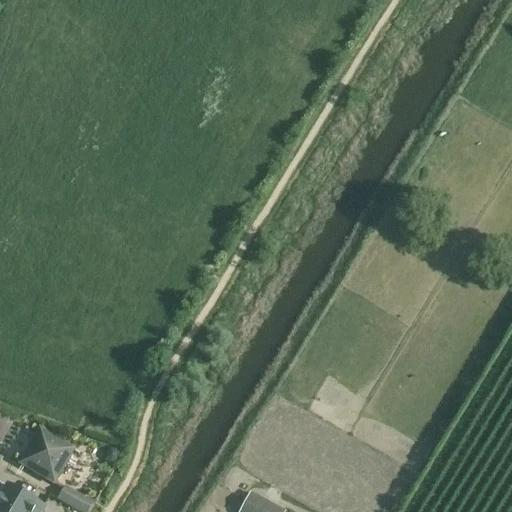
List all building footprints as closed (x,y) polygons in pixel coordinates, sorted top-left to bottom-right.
[(74,451),(40,432),(21,466),(55,485),(74,451)] [(106,453),(105,459),(109,463),(114,463),(118,460),(118,454),(115,450),(110,450),(106,453)] [(42,511),(45,507),(9,486),(1,500),(0,500),(0,499),(0,511),(42,511)] [(67,487),(60,500),(82,511),(88,511),(94,503),(67,487)] [(282,511),(251,495),(241,511),(282,511)]
